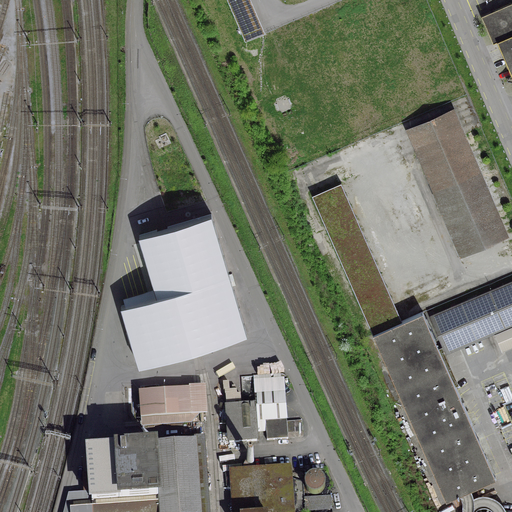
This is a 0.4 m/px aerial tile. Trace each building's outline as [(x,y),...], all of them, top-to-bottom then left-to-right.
[(264,31),(251,0),(228,0),(244,39),(264,31)] [(492,43),(496,42),(511,77),(511,2),(480,16),(492,43)] [(450,113),(413,129),(465,250),(502,234),(450,113)] [(402,320),(341,182),(312,195),(373,333),(402,320)] [(511,281),(431,315),(446,350),(511,321),(511,281)] [(496,477),(423,311),(402,320),(373,333),(446,499),(496,477)] [(223,326),(209,327),(211,352),(224,351),(223,326)] [(511,340),(511,332),(498,337),(501,345),(511,340)] [(224,379),(225,391),(240,390),(239,378),(224,379)] [(188,390),(138,393),(140,420),(190,416),(188,390)] [(254,418),(253,406),(226,408),(227,420),(226,421),(227,422),(228,432),(227,432),(227,433),(228,433),(229,443),(256,441),(255,431),(257,431),(255,430),(254,420),(256,419),(254,418)] [(287,439),(286,420),(265,421),(266,440),(287,439)] [(153,446),(153,450),(87,454),(91,503),(69,504),(69,511),(197,511),(193,443),(153,446)] [(243,471),(231,471),(230,472),(230,473),(225,474),(225,481),(231,481),(232,511),(292,511),(289,467),(243,471)] [(305,511),(330,509),(329,496),(304,498),(305,511)]
